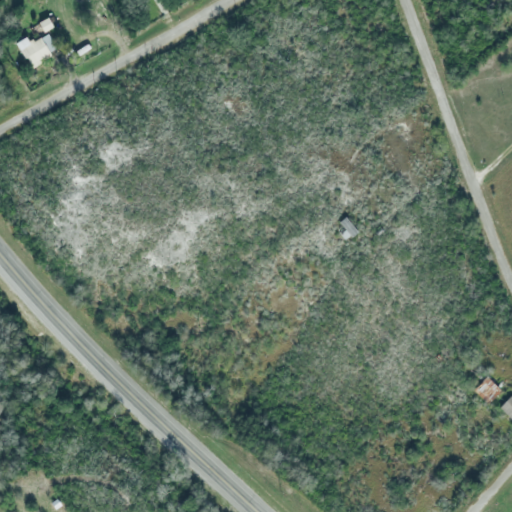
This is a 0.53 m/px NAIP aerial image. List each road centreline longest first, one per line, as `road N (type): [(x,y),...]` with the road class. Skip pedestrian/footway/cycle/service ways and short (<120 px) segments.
road 1 (tertiary): [(0,251),(84,346),(258,511)]
road 2 (residential): [(511,281),(401,0)]
